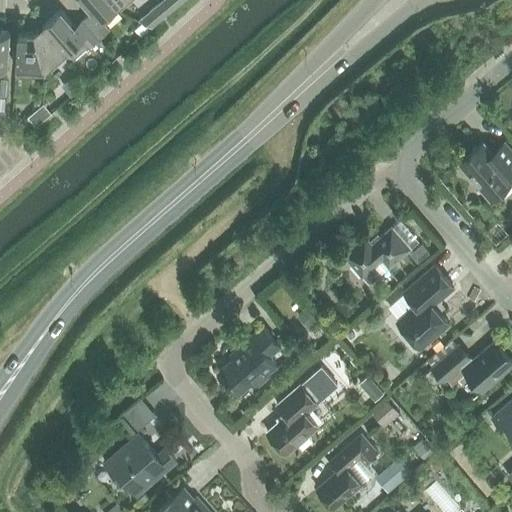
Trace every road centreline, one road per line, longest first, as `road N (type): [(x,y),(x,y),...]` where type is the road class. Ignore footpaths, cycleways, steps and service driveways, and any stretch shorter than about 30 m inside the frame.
road 1 (residential): [(400,175),(368,185),(174,347),(168,378),(278,511)]
road 2 (secondary): [(15,375),(112,257),(314,78)]
road 3 (residential): [(511,298),(400,175)]
road 4 (residential): [(400,175),(412,149),(511,63)]
road 5 (secondary): [(314,78),(424,0)]
